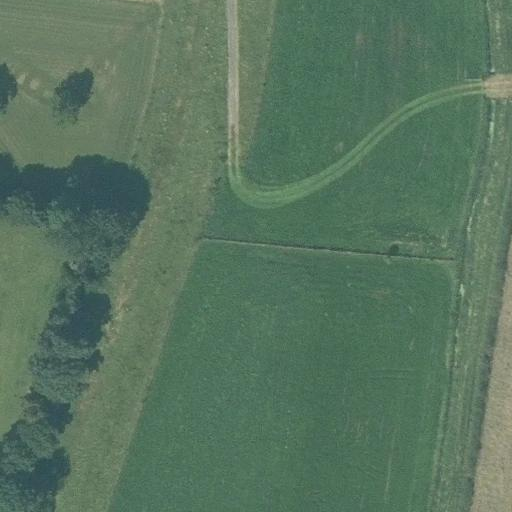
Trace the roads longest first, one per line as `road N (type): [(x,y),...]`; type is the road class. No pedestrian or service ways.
road 1 (track): [(50,511),(184,107),(200,0)]
road 2 (track): [(232,137),(230,0)]
